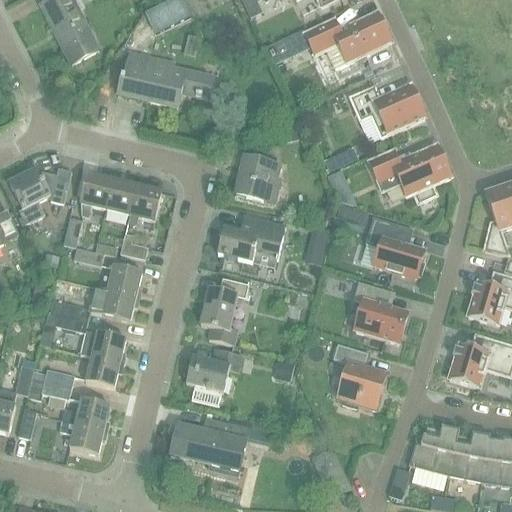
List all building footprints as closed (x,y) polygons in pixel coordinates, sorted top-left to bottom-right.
[(46,0),(48,3),(40,7),(70,68),(98,54),(70,0),(46,0)] [(180,0),(175,0),(145,15),(155,35),(190,18),(180,0)] [(294,0),(295,1),(296,0),(314,0),(320,11),(342,0),(294,0)] [(314,59),(338,48),(347,68),(390,47),(376,17),(338,35),(333,23),(304,37),(314,59)] [(209,104),(214,82),(172,72),(173,67),(130,57),(124,81),(121,80),(117,98),(177,112),(181,97),(209,104)] [(360,124),(371,119),(381,142),(424,122),(410,89),(379,102),(373,91),(350,101),(360,124)] [(450,182),(436,149),(398,166),(393,154),(368,165),(378,187),(396,179),(406,201),(414,198),(417,207),(435,199),(432,190),(450,182)] [(337,156),(322,163),(327,174),(342,168),(337,156)] [(274,207),(283,171),(244,161),(236,198),(274,207)] [(63,209),(70,176),(57,173),(56,179),(37,175),(36,174),(36,173),(9,187),(22,213),(18,215),(24,226),(43,216),(38,205),(48,200),(50,203),(49,205),(63,209)] [(340,173),(326,179),(330,188),(344,182),(340,173)] [(88,179),(81,208),(81,218),(89,220),(91,210),(105,213),(113,185),(88,179)] [(113,185),(105,213),(130,219),(136,191),(113,185)] [(490,228),(484,254),(508,260),(500,235),(511,230),(511,188),(486,198),(495,226),(490,228)] [(130,219),(128,229),(132,230),(137,227),(138,221),(155,225),(161,197),(136,191),(130,219)] [(0,248),(17,240),(6,218),(0,220),(0,248)] [(275,272),(285,230),(243,220),(240,236),(223,232),(217,258),(252,266),(275,272)] [(75,252),(82,225),(70,222),(63,249),(75,252)] [(373,223),(366,247),(379,251),(373,271),(416,284),(417,280),(420,281),(424,267),(421,266),(424,255),(400,248),(405,232),(373,223)] [(313,232),(310,243),(326,247),(329,236),(313,232)] [(145,264),(148,252),(131,248),(133,239),(125,238),(120,258),(145,264)] [(95,257),(104,259),(114,261),(116,252),(97,247),(95,257)] [(104,259),(95,257),(77,252),(74,264),(100,271),(104,259)] [(46,257),(43,268),(56,271),(59,260),(46,257)] [(113,270),(107,296),(135,302),(141,277),(113,270)] [(476,290),(473,289),(470,299),(473,300),(467,320),(498,329),(503,310),(511,312),(511,282),(500,279),(497,291),(477,286),(476,290)] [(244,303),(247,290),(222,284),(219,296),(208,293),(199,328),(209,331),(206,343),(233,349),(236,334),(229,333),(236,301),(244,303)] [(407,317),(381,310),(386,295),(359,287),(354,303),(363,306),(354,335),(398,348),(407,317)] [(135,302),(107,296),(96,293),(91,317),(130,326),(135,302)] [(32,299),(30,310),(41,312),(43,302),(32,299)] [(60,319),(87,325),(90,314),(63,308),(52,305),(50,316),(60,319)] [(50,316),(47,328),(57,331),(84,337),(85,335),(87,325),(60,319),(50,316)] [(53,331),(44,329),(39,348),(49,350),(53,331)] [(84,337),(79,358),(91,361),(90,362),(119,369),(125,344),(97,337),(96,338),(85,335),(84,337)] [(455,352),(452,361),(454,362),(448,383),(479,392),(485,373),(509,380),(511,371),(511,350),(482,341),(478,354),(459,348),(457,352),(455,352)] [(337,348),(332,364),(346,368),(336,403),(341,404),(340,408),(356,413),(357,409),(376,415),(387,378),(363,371),(368,357),(337,348)] [(192,361),(185,388),(194,390),(191,402),(218,408),(221,397),(222,397),(228,374),(237,377),(241,359),(214,353),(211,366),(192,361)] [(113,393),(119,369),(90,362),(85,386),(113,393)] [(22,364),(21,370),(33,373),(34,366),(22,364)] [(278,364),(274,380),(289,384),(293,368),(278,364)] [(30,383),(33,373),(21,370),(14,397),(17,398),(26,400),(30,383)] [(44,386),(71,393),(74,380),(47,374),(46,378),(33,374),(30,383),(44,386)] [(30,383),(26,400),(39,404),(41,397),(44,386),(30,383)] [(68,403),(71,393),(44,386),(41,397),(68,403)] [(0,393),(0,436),(8,438),(14,410),(17,398),(14,397),(0,393)] [(80,403),(77,417),(64,414),(62,425),(75,428),(103,435),(109,410),(80,403)] [(29,443),(35,416),(23,413),(17,440),(29,443)] [(176,428),(169,459),(209,469),(208,474),(237,481),(249,432),(205,422),(202,434),(176,428)] [(59,436),(72,439),(69,453),(97,460),(103,435),(75,428),(62,425),(59,436)] [(414,471),(447,480),(458,435),(449,433),(449,431),(448,432),(441,431),(441,433),(426,430),(420,449),(416,447),(416,445),(415,445),(408,469),(414,471)] [(447,480),(481,486),(489,441),(480,439),(480,438),(479,438),(479,439),(472,438),(471,441),(458,438),(459,435),(458,435),(447,480)] [(481,486),(511,490),(511,444),(510,444),(511,443),(510,443),(510,444),(500,443),(499,445),(489,444),(489,441),(481,486)] [(332,455),(315,463),(332,499),(349,492),(332,455)] [(397,473),(389,499),(400,503),(409,477),(397,473)] [(441,511),(443,501),(432,500),(430,511),(441,511)] [(453,511),(454,503),(443,501),(441,511),(453,511)]
